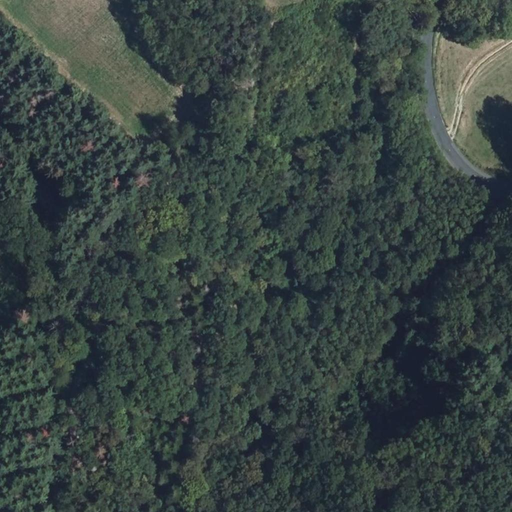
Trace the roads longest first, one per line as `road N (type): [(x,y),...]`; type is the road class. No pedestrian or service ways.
road 1 (track): [(279,9),(196,360),(186,502),(178,511)]
road 2 (track): [(355,123),(284,257),(257,365),(256,421),(271,429)]
road 3 (track): [(176,511),(162,507),(72,309),(55,295),(26,293),(0,315)]
road 4 (secondary): [(511,187),(467,169),(429,103),(427,37),(437,0)]
